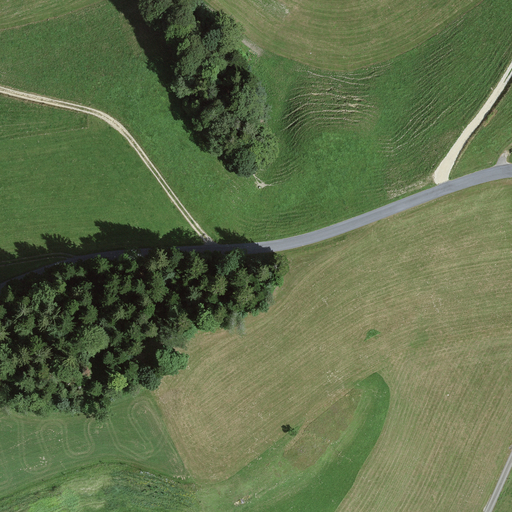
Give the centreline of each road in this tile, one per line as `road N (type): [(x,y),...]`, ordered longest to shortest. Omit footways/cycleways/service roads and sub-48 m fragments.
road 1 (tertiary): [(511,170),(302,240),(94,257),(0,287)]
road 2 (track): [(0,90),(98,112),(117,124),(215,250)]
road 3 (track): [(511,68),(449,159),(444,189)]
